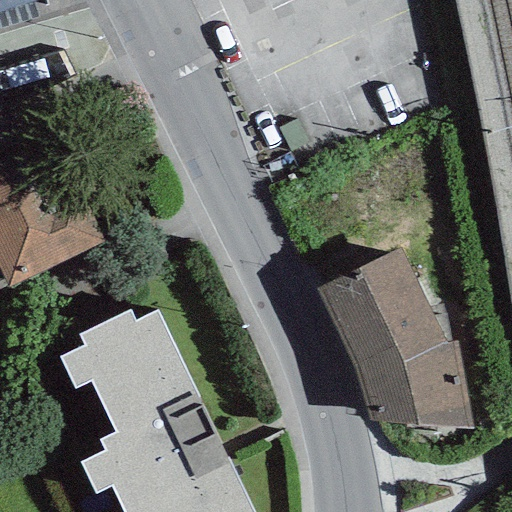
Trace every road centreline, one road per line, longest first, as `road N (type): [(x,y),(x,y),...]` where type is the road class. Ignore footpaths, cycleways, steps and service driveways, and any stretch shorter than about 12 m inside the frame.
road 1 (residential): [(166,52),(294,331),(329,421),(345,511)]
road 2 (residential): [(166,52),(0,139)]
road 3 (unknown): [(231,190),(65,276)]
